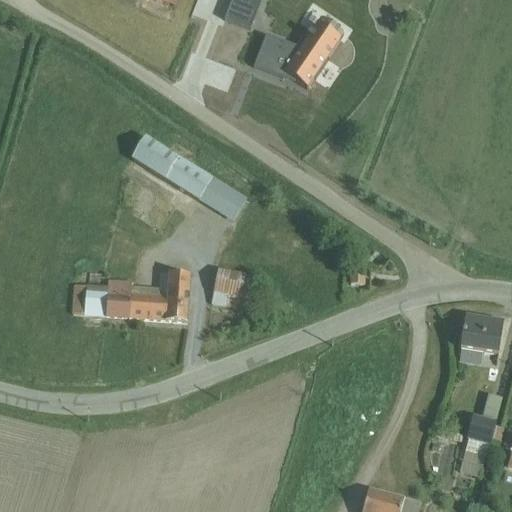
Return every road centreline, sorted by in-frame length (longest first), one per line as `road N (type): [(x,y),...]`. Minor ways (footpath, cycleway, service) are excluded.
road 1 (unclassified): [(451,293),(212,121),(3,0)]
road 2 (unclassified): [(0,393),(63,409),(121,408),(451,293)]
